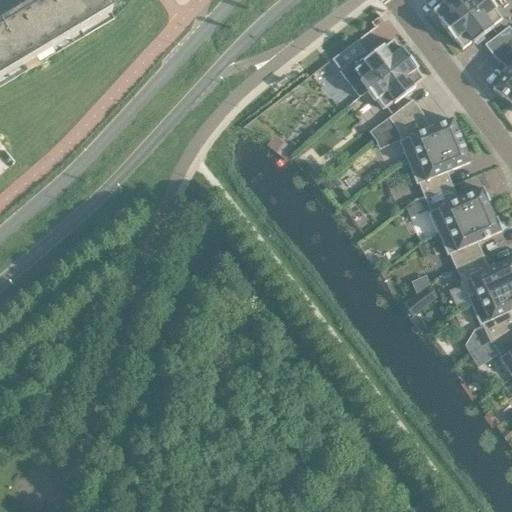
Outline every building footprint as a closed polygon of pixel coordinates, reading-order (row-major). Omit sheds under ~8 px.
[(0,86),(113,19),(101,0),(40,0),(0,24),(0,86)] [(445,31),(485,0),(442,0),(440,2),(441,3),(431,10),(439,20),(437,21),(445,31)] [(495,9),(487,0),(485,0),(445,31),(453,41),(454,40),(461,50),(471,42),(472,44),(492,28),(491,27),(500,20),(493,10),(495,9)] [(494,58),(511,40),(511,32),(508,26),(483,45),(494,58)] [(362,63),(353,70),(360,80),(358,81),(366,91),(408,59),(400,49),(399,50),(392,40),(382,48),(381,46),(361,62),(362,63)] [(511,40),(494,58),(507,68),(491,89),(510,103),(511,100),(511,40)] [(331,60),(339,71),(364,52),(356,41),(331,60)] [(408,59),(366,91),(374,101),(375,100),(382,110),(392,102),(393,104),(413,88),(412,87),(422,80),(414,70),(416,69),(408,59)] [(411,100),(387,118),(395,129),(421,113),(411,100)] [(421,113),(395,129),(400,140),(397,141),(406,163),(460,141),(451,119),(428,129),(421,113)] [(460,141),(406,163),(415,185),(418,184),(423,198),(451,186),(446,172),(469,163),(460,141)] [(451,186),(423,198),(429,211),(427,212),(437,234),(490,211),(486,203),(488,202),(482,188),(457,199),(451,186)] [(493,219),(490,211),(437,234),(446,256),(448,255),(454,268),(482,256),(476,243),(501,232),(495,218),(493,219)] [(482,256),(454,269),(461,282),(458,283),(469,304),(511,283),(511,259),(511,258),(488,269),(482,256)] [(453,269),(442,274),(448,289),(459,284),(453,269)] [(411,312),(438,300),(428,276),(413,282),(419,295),(406,301),(411,312)] [(511,283),(469,304),(479,326),(481,325),(489,342),(511,328),(511,319),(508,312),(511,310),(511,283)] [(511,328),(489,342),(499,357),(498,358),(511,378),(511,377),(511,328)]
